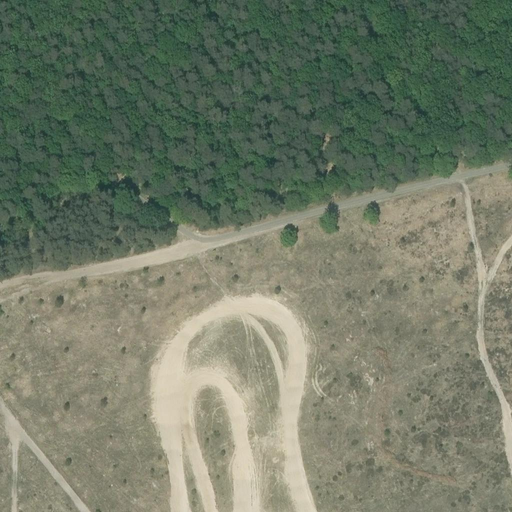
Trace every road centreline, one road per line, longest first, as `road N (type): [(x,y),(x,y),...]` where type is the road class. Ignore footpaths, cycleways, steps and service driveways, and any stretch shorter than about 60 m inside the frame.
road 1 (track): [(351,0),(462,183),(479,274),(483,363),(511,442)]
road 2 (track): [(0,291),(204,253),(462,183)]
road 3 (track): [(0,405),(81,511)]
